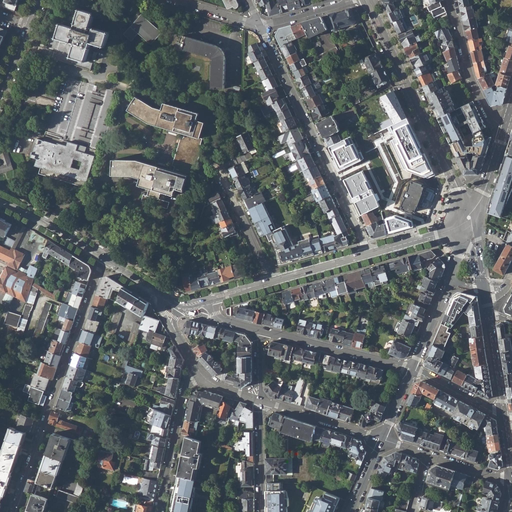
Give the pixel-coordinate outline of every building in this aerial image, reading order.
[(6,0),(4,7),(15,11),(18,0),(6,0)] [(239,4),(236,0),(223,0),(227,8),(229,9),(233,7),(235,8),(236,9),(238,8),(239,6),(239,4)] [(274,0),(270,2),(266,4),(269,16),(282,12),(279,3),(275,4),(274,0)] [(278,0),(279,3),(282,12),(290,10),(287,0),(278,0)] [(287,0),(290,10),(306,5),(305,0),(287,0)] [(383,0),(383,2),(389,14),(397,11),(393,3),(393,1),(396,0),(383,0)] [(446,10),(441,0),(429,6),(431,11),(432,10),(437,19),(447,14),(446,10)] [(459,0),(461,8),(469,6),(467,0),(459,0)] [(461,8),(464,20),(475,18),(474,12),(472,5),(469,6),(461,8)] [(118,10),(119,19),(132,17),(131,8),(118,10)] [(334,30),(336,31),(339,30),(341,27),(355,23),(356,21),(354,17),(358,15),(356,11),(351,8),(328,14),(333,30),(334,30)] [(44,45),(43,47),(41,47),(39,54),(52,58),(90,70),(92,65),(95,66),(96,64),(93,63),(87,61),(92,48),(90,47),(92,42),(105,46),(109,32),(90,26),(94,13),(81,9),(75,28),(55,22),(47,46),(44,45)] [(389,14),(393,22),(404,17),(400,9),(397,11),(389,14)] [(408,15),(404,17),(393,22),(398,34),(406,30),(403,24),(411,21),(408,15)] [(132,26),(156,47),(165,37),(141,16),(132,26)] [(322,16),(303,22),(308,33),(309,35),(328,30),(322,16)] [(464,20),(466,30),(476,28),(478,28),(476,17),(475,18),(464,20)] [(303,22),(292,25),(295,33),(298,38),(308,33),(303,22)] [(276,35),(282,46),(289,43),(286,37),(287,35),(295,33),(292,25),(280,28),(276,35)] [(440,37),(443,44),(453,39),(447,27),(434,33),(437,38),(440,37)] [(466,30),(469,41),(478,39),(479,39),(476,28),(466,30)] [(399,36),(405,48),(416,43),(417,42),(412,30),(399,36)] [(213,88),(226,88),(226,54),(225,51),(222,48),(219,46),(180,34),(178,41),(174,40),(172,48),(181,50),(181,48),(212,57),(214,59),(213,88)] [(312,42),(315,48),(321,45),(318,39),(312,42)] [(442,44),(446,52),(455,47),(453,39),(443,44),(442,44)] [(469,41),(471,52),(482,50),(481,43),(480,44),(478,39),(469,41)] [(287,58),(296,53),(297,53),(292,41),(289,43),(282,46),(287,58)] [(405,48),(410,59),(421,54),(418,48),(418,47),(416,43),(405,48)] [(254,62),(255,61),(264,57),(260,49),(257,44),(250,47),(250,52),(250,53),(250,54),(254,62)] [(319,56),(321,62),(339,53),(336,47),(319,56)] [(444,53),(448,61),(457,56),(455,47),(446,52),(444,53)] [(471,52),(474,63),(485,61),(484,57),(483,57),(482,50),(471,52)] [(410,59),(415,69),(425,65),(431,62),(427,52),(421,54),(410,59)] [(287,58),(291,65),(300,60),(296,53),(287,58)] [(371,72),(372,72),(383,67),(377,53),(364,59),(366,63),(371,72)] [(448,69),(450,74),(453,72),(458,70),(460,70),(457,56),(448,61),(450,66),(448,67),(448,69)] [(255,61),(259,71),(268,66),(264,57),(255,61)] [(511,60),(505,58),(500,73),(511,77),(511,72),(511,60)] [(294,71),(295,71),(302,67),(303,67),(302,65),(300,60),(291,65),(294,71)] [(474,63),(477,75),(479,79),(486,76),(485,73),(487,72),(485,61),(474,63)] [(415,69),(419,76),(429,71),(425,65),(415,69)] [(263,79),(264,79),(273,75),(268,66),(259,71),(263,79)] [(295,71),(298,79),(306,75),(302,67),(295,71)] [(391,82),(383,67),(372,72),(375,77),(374,78),(377,84),(378,84),(379,87),(391,82)] [(448,75),(450,83),(460,79),(462,79),(462,78),(462,77),(458,70),(453,72),(450,74),(448,75)] [(318,81),(319,80),(317,76),(314,71),(306,75),(298,79),(302,88),(303,88),(311,84),(318,81)] [(419,76),(423,86),(433,81),(430,74),(429,71),(419,76)] [(479,79),(484,90),(492,86),(495,84),(492,77),(496,75),(496,74),(497,72),(494,71),(486,76),(479,79)] [(500,73),(497,72),(496,74),(499,75),(496,84),(499,85),(507,88),(511,77),(500,73)] [(63,75),(53,109),(80,117),(90,83),(63,75)] [(264,79),(270,90),(275,88),(277,87),(275,82),(276,82),(273,75),(264,79)] [(311,84),(303,88),(305,93),(304,93),(307,100),(317,96),(319,95),(316,90),(321,88),(321,86),(318,81),(311,84)] [(423,86),(427,94),(437,90),(433,81),(423,86)] [(119,92),(90,83),(80,117),(109,125),(119,92)] [(502,105),(507,88),(499,85),(497,90),(494,90),(492,86),(484,90),(492,106),(497,104),(502,105)] [(226,94),(241,98),(243,90),(228,86),(226,94)] [(427,94),(438,118),(447,113),(455,110),(444,86),(440,89),(437,90),(427,94)] [(267,106),(269,105),(279,100),(276,95),(278,94),(275,88),(270,90),(261,95),(267,106)] [(307,100),(311,109),(324,103),(319,94),(319,95),(317,96),(307,100)] [(354,104),(361,101),(357,94),(351,97),(354,104)] [(141,201),(168,209),(172,195),(175,196),(177,189),(184,191),(189,176),(191,176),(193,170),(195,171),(203,145),(201,144),(203,139),(201,138),(205,122),(197,120),(199,114),(165,103),(162,109),(155,107),(137,96),(129,110),(150,123),(185,134),(184,138),(182,137),(173,166),(176,167),(175,171),(139,160),(114,160),(113,175),(134,176),(142,178),(140,185),(149,188),(147,195),(144,194),(141,201)] [(279,113),(289,108),(286,103),(285,103),(283,98),(279,100),(269,105),(275,115),(279,113)] [(438,118),(444,130),(451,144),(461,139),(465,137),(459,127),(468,122),(473,133),(481,129),(486,127),(473,101),(460,107),(466,119),(458,123),(454,115),(449,117),(447,113),(438,118)] [(326,110),(324,103),(311,109),(316,119),(324,116),(322,112),(326,110)] [(335,115),(338,122),(357,113),(354,106),(335,115)] [(390,112),(395,124),(408,117),(402,106),(390,112)] [(279,113),(282,121),(293,116),(289,108),(279,113)] [(39,173),(86,187),(90,188),(109,125),(80,117),(53,109),(44,140),(38,138),(32,157),(38,158),(35,166),(41,168),(39,173)] [(297,125),(293,116),(282,121),(284,125),(282,126),(284,131),(297,125)] [(318,123),(325,138),(337,132),(341,130),(334,116),(318,123)] [(412,126),(408,117),(395,124),(397,128),(396,130),(397,133),(400,133),(402,137),(411,133),(408,128),(412,126)] [(288,141),(290,145),(301,140),(303,139),(298,127),(279,137),(281,140),(282,141),(285,142),(288,141)] [(461,139),(451,144),(457,157),(469,156),(468,153),(475,153),(475,156),(486,156),(491,138),(491,136),(489,137),(488,137),(488,136),(487,135),(485,135),(484,136),(481,129),(473,133),(472,134),(474,137),(473,138),(473,146),(465,146),(461,139)] [(244,153),(249,151),(255,148),(247,132),(236,137),(244,153)] [(325,138),(329,147),(340,142),(341,141),(337,132),(325,138)] [(297,160),(298,160),(311,154),(305,143),(304,144),(301,140),(290,145),(297,160)] [(411,180),(408,188),(394,157),(369,168),(371,174),(380,170),(379,169),(382,168),(382,166),(392,162),(405,189),(405,190),(406,191),(404,196),(406,196),(405,200),(404,200),(403,201),(403,202),(402,205),(402,206),(381,212),(382,214),(383,219),(385,223),(388,234),(390,233),(389,230),(393,229),(392,227),(418,219),(420,213),(415,211),(417,207),(417,206),(418,206),(423,192),(422,192),(424,187),(422,186),(425,179),(429,177),(424,166),(430,164),(426,156),(420,159),(413,143),(396,152),(403,167),(406,166),(411,177),(412,177),(413,177),(414,178),(413,181),(411,180)] [(0,164),(0,172),(13,169),(9,151),(1,153),(3,164),(0,164)] [(249,151),(244,153),(235,158),(238,164),(241,163),(252,157),(249,151)] [(298,160),(304,171),(316,165),(311,154),(298,160)] [(511,157),(505,155),(490,204),(488,213),(507,219),(511,207),(511,157)] [(470,160),(469,156),(457,157),(466,174),(480,174),(486,156),(475,156),(473,160),(470,160)] [(370,189),(356,196),(356,197),(357,197),(359,201),(374,194),(376,193),(379,201),(384,199),(388,197),(395,194),(397,199),(403,201),(404,200),(405,200),(406,196),(404,196),(406,191),(405,190),(405,189),(392,162),(382,166),(382,168),(379,169),(380,170),(371,174),(374,180),(369,183),(369,184),(368,185),(370,189)] [(230,168),(234,179),(245,174),(246,173),(241,163),(238,164),(230,168)] [(308,182),(310,181),(321,176),(316,165),(304,171),(303,171),(308,182)] [(345,180),(354,197),(356,196),(370,189),(368,185),(366,181),(368,181),(369,183),(374,180),(371,174),(369,168),(345,180)] [(234,179),(239,188),(250,182),(248,177),(247,177),(245,174),(234,179)] [(310,181),(314,190),(325,184),(321,176),(310,181)] [(239,188),(244,199),(256,194),(254,189),(253,189),(250,182),(239,188)] [(318,199),(319,201),(331,195),(325,184),(314,190),(315,192),(312,194),(315,200),(318,199)] [(210,197),(212,202),(222,198),(219,191),(211,195),(212,196),(210,197)] [(262,191),(256,194),(244,199),(249,210),(263,203),(266,201),(262,191)] [(381,206),(374,194),(359,201),(356,202),(362,215),(372,210),(381,206)] [(328,211),(329,210),(336,207),(331,195),(319,201),(316,202),(317,204),(321,202),(326,213),(328,212),(328,211)] [(212,202),(217,213),(227,209),(222,198),(212,202)] [(393,202),(385,199),(383,204),(391,207),(393,202)] [(249,210),(246,211),(251,221),(259,238),(264,236),(267,243),(270,241),(276,253),(277,259),(274,260),(276,266),(324,252),(320,239),(311,241),(310,239),(300,241),(300,244),(294,245),(285,229),(283,230),(282,227),(276,230),(263,203),(249,210)] [(329,210),(333,218),(340,214),(336,207),(329,210)] [(420,213),(428,216),(430,212),(417,207),(415,211),(420,213)] [(218,222),(220,221),(231,216),(227,209),(217,213),(214,215),(218,222)] [(362,215),(368,226),(378,221),(383,219),(382,214),(377,217),(377,216),(375,216),(372,210),(362,215)] [(333,223),(339,234),(347,230),(340,214),(333,218),(330,219),(331,223),(333,223)] [(220,221),(224,228),(234,223),(231,216),(220,221)] [(0,242),(11,248),(15,241),(5,236),(11,224),(0,218),(0,242)] [(375,238),(388,234),(385,223),(379,225),(378,221),(368,226),(373,237),(375,238)] [(225,237),(230,235),(238,231),(234,223),(224,228),(221,229),(225,237)] [(15,241),(11,248),(14,249),(26,227),(23,226),(15,241)] [(347,230),(339,234),(335,236),(339,248),(349,245),(350,242),(349,239),(348,239),(348,237),(347,236),(350,235),(347,230)] [(240,235),(238,231),(230,235),(232,239),(240,235)] [(324,252),(339,248),(335,236),(335,235),(320,239),(324,252)] [(49,252),(69,265),(73,255),(48,240),(42,258),(46,260),(47,258),(46,258),(49,252)] [(504,274),(511,259),(511,244),(508,242),(507,243),(508,244),(494,269),(504,274)] [(26,255),(14,249),(11,248),(10,251),(0,245),(0,258),(8,262),(0,278),(0,289),(6,292),(14,296),(26,302),(31,286),(32,283),(38,268),(30,265),(28,270),(27,274),(18,270),(20,266),(26,255)] [(427,268),(428,268),(429,267),(428,263),(430,262),(436,256),(431,250),(419,254),(423,267),(427,268)] [(416,270),(423,267),(419,254),(406,257),(410,269),(415,268),(416,270)] [(79,277),(89,280),(92,272),(89,265),(73,255),(69,265),(80,272),(79,277)] [(410,270),(410,269),(406,257),(390,262),(392,270),(396,268),(398,273),(410,270)] [(431,274),(429,278),(439,282),(445,268),(445,264),(444,263),(438,258),(429,267),(428,268),(430,271),(429,273),(431,274)] [(241,263),(232,266),(236,277),(244,275),(241,263)] [(384,264),(371,267),(376,285),(383,283),(384,285),(388,284),(387,280),(388,280),(384,264)] [(219,269),(220,270),(223,281),(236,277),(232,266),(219,269)] [(371,267),(361,270),(365,284),(369,282),(370,286),(376,285),(371,267)] [(220,270),(209,273),(212,284),(223,281),(220,270)] [(345,275),(346,281),(349,292),(350,293),(357,291),(356,289),(366,286),(365,284),(361,270),(345,275)] [(188,291),(194,290),(190,276),(189,272),(184,274),(185,278),(188,291)] [(199,275),(199,277),(202,287),(212,284),(209,273),(209,272),(199,275)] [(193,275),(190,276),(194,290),(202,287),(199,277),(194,278),(193,275)] [(102,277),(97,294),(107,297),(110,299),(113,290),(122,293),(124,286),(108,276),(102,277)] [(341,276),(335,278),(338,289),(339,295),(349,292),(346,281),(343,282),(341,276)] [(417,288),(423,290),(434,295),(439,282),(429,278),(425,276),(423,282),(422,285),(418,284),(417,288)] [(338,289),(335,278),(322,281),(325,293),(326,294),(327,299),(340,296),(339,295),(338,289)] [(73,294),(83,297),(87,285),(77,281),(73,294)] [(322,281),(314,283),(317,295),(325,293),(322,281)] [(56,301),(57,298),(53,295),(32,283),(31,286),(38,290),(56,301)] [(314,283),(301,287),(304,297),(305,300),(317,296),(317,295),(314,283)] [(31,310),(38,290),(31,286),(26,302),(14,339),(20,341),(30,311),(31,310)] [(150,303),(124,286),(122,293),(119,301),(143,316),(146,312),(150,303)] [(301,287),(292,290),(295,300),(304,297),(301,287)] [(292,290),(283,292),(286,303),(295,301),(295,300),(292,290)] [(423,290),(417,305),(427,309),(434,295),(423,290)] [(505,313),(511,316),(511,290),(503,307),(505,313)] [(454,294),(442,322),(450,326),(452,327),(464,311),(463,309),(463,308),(469,300),(471,302),(474,300),(478,301),(478,296),(461,291),(454,294)] [(14,296),(6,292),(3,300),(10,303),(14,296)] [(73,294),(69,305),(78,309),(83,297),(73,294)] [(97,294),(92,306),(103,309),(107,297),(97,294)] [(478,301),(474,300),(471,302),(464,311),(470,316),(480,314),(478,301)] [(30,345),(35,347),(40,335),(51,304),(46,302),(30,345)] [(62,316),(74,321),(78,309),(69,305),(61,302),(56,314),(62,316)] [(249,302),(240,304),(240,307),(238,312),(237,316),(245,318),(248,309),(249,302)] [(413,303),(408,315),(420,320),(423,321),(427,309),(417,305),(413,303)] [(92,306),(88,317),(99,321),(104,310),(103,309),(92,306)] [(245,318),(253,321),(256,311),(248,309),(245,318)] [(108,331),(114,335),(122,314),(116,310),(114,314),(108,331)] [(253,321),(263,323),(265,314),(256,311),(253,321)] [(263,323),(275,326),(277,317),(272,316),(272,314),(266,313),(265,314),(263,323)] [(417,325),(420,320),(408,315),(406,314),(402,324),(399,322),(396,331),(409,336),(415,324),(417,325)] [(470,316),(471,326),(482,324),(480,314),(470,316)] [(150,346),(151,343),(155,332),(156,330),(160,320),(145,315),(141,326),(139,331),(147,334),(144,341),(145,344),(150,346)] [(74,321),(62,316),(61,321),(64,322),(62,329),(70,332),(74,321)] [(88,317),(84,329),(95,333),(96,333),(99,321),(88,317)] [(277,317),(275,326),(283,328),(285,319),(277,317)] [(298,332),(310,335),(313,323),(313,321),(308,319),(307,321),(301,319),(298,332)] [(190,333),(191,332),(194,321),(188,320),(185,324),(184,331),(187,337),(188,337),(189,334),(190,334),(190,333)] [(192,333),(199,334),(201,323),(194,321),(191,332),(192,333)] [(133,347),(139,331),(141,326),(135,322),(127,343),(133,347)] [(442,322),(438,333),(448,337),(451,333),(447,331),(450,326),(442,322)] [(497,325),(499,339),(509,337),(511,338),(511,334),(510,334),(505,334),(504,324),(501,322),(497,325)] [(199,334),(207,336),(209,325),(201,323),(199,334)] [(329,325),(324,324),(318,323),(318,324),(313,323),(310,335),(321,338),(323,330),(328,331),(329,325)] [(471,326),(473,337),(483,336),(482,324),(471,326)] [(215,338),(217,327),(209,325),(207,336),(215,338)] [(221,337),(224,338),(226,330),(217,327),(215,338),(220,339),(221,337)] [(355,334),(352,346),(363,348),(367,329),(361,327),(361,330),(357,329),(355,334)] [(326,339),(344,344),(347,332),(333,328),(332,332),(328,331),(326,339)] [(62,329),(58,341),(66,344),(70,332),(62,329)] [(95,333),(84,329),(80,341),(91,345),(92,345),(99,347),(103,336),(96,333),(95,333)] [(233,342),(233,341),(235,332),(226,330),(224,338),(224,340),(233,342)] [(166,336),(155,332),(151,343),(159,346),(157,351),(160,352),(164,354),(170,338),(166,337),(166,336)] [(239,342),(239,357),(252,356),(252,342),(246,334),(235,332),(233,341),(239,342)] [(344,344),(352,346),(355,334),(347,332),(344,344)] [(438,333),(433,344),(443,349),(448,337),(438,333)] [(475,363),(475,365),(488,363),(483,336),(473,337),(471,337),(471,340),(474,364),(475,363)] [(500,346),(501,351),(511,349),(511,344),(511,345),(511,338),(509,337),(499,339),(500,346)] [(49,351),(62,356),(66,344),(58,341),(53,339),(48,351),(49,351)] [(390,353),(400,357),(401,356),(403,357),(404,357),(406,356),(407,354),(408,354),(413,344),(406,341),(405,344),(400,342),(400,341),(395,339),(390,353)] [(80,341),(75,353),(85,356),(88,357),(92,345),(91,345),(80,341)] [(270,354),(282,357),(285,344),(272,341),(270,354)] [(194,349),(199,356),(206,351),(208,350),(204,343),(200,345),(194,349)] [(291,360),(291,358),(294,347),(285,344),(282,357),(291,360)] [(443,349),(433,344),(429,354),(430,355),(424,362),(426,366),(438,372),(443,362),(436,358),(437,357),(438,357),(442,358),(445,350),(443,349)] [(171,357),(170,366),(182,369),(184,360),(175,345),(169,348),(171,357)] [(291,358),(303,361),(305,350),(294,347),(291,358)] [(511,349),(501,351),(502,362),(511,360),(511,349)] [(315,360),(319,361),(320,353),(305,350),(303,361),(314,364),(315,360)] [(45,363),(57,367),(62,356),(49,351),(45,363)] [(201,360),(216,376),(221,371),(222,370),(222,368),(220,366),(221,365),(218,362),(217,362),(211,355),(210,355),(208,353),(207,353),(206,351),(199,356),(201,360)] [(75,353),(71,364),(81,368),(83,365),(85,356),(75,353)] [(343,359),(320,353),(319,361),(318,365),(323,366),(324,363),(329,365),(329,367),(328,369),(340,372),(343,359)] [(459,358),(454,355),(449,365),(453,367),(455,368),(456,366),(455,366),(459,358)] [(240,371),(243,371),(252,371),(252,356),(239,357),(240,371)] [(346,372),(349,373),(352,361),(343,359),(340,372),(340,375),(345,376),(346,372)] [(465,370),(469,372),(472,366),(461,359),(461,361),(461,363),(468,367),(466,367),(465,370)] [(511,360),(502,362),(504,374),(511,372),(511,360)] [(349,373),(358,375),(360,363),(352,361),(349,373)] [(37,374),(53,379),(57,367),(45,363),(41,362),(37,374)] [(438,372),(443,375),(449,365),(447,363),(443,362),(438,372)] [(361,376),(366,378),(369,366),(360,363),(358,375),(357,377),(361,378),(361,376)] [(475,365),(477,378),(468,374),(468,375),(463,385),(488,399),(492,396),(492,395),(488,363),(475,365)] [(71,364),(67,376),(80,381),(84,369),(81,368),(71,364)] [(165,377),(170,378),(180,380),(182,369),(170,366),(169,366),(167,365),(166,372),(165,377)] [(452,370),(453,367),(449,365),(443,375),(451,379),(454,371),(452,370)] [(129,372),(127,378),(126,383),(135,387),(139,376),(140,376),(142,374),(144,371),(127,366),(125,371),(129,372)] [(384,369),(369,366),(366,378),(370,379),(370,382),(376,384),(380,384),(381,378),(382,377),(384,369)] [(265,373),(277,377),(278,372),(265,368),(265,373)] [(453,380),(463,385),(468,375),(458,370),(453,380)] [(221,380),(236,385),(237,381),(238,378),(238,376),(238,371),(235,372),(234,378),(228,376),(229,372),(224,372),(224,373),(221,380)] [(242,377),(238,376),(238,378),(237,381),(236,385),(244,387),(252,381),(252,371),(243,371),(243,376),(242,377)] [(33,386),(45,391),(48,384),(51,385),(53,379),(37,374),(33,386)] [(67,376),(63,388),(72,391),(74,385),(78,386),(80,385),(82,382),(80,381),(67,376)] [(295,392),(294,395),(292,403),(300,405),(303,398),(300,397),(306,377),(299,376),(296,389),(295,392)] [(162,386),(162,387),(161,392),(176,397),(180,380),(170,378),(167,387),(162,386)] [(271,396),(279,399),(282,388),(285,379),(280,378),(278,385),(274,381),(265,388),(271,396)] [(427,394),(435,399),(440,390),(423,381),(417,383),(413,392),(422,396),(424,393),(425,392),(426,393),(427,394)] [(25,399),(40,405),(45,391),(33,386),(30,385),(25,399)] [(63,388),(60,398),(69,401),(71,395),(70,394),(72,391),(63,388)] [(289,390),(282,388),(279,399),(292,403),(294,395),(295,392),(289,390)] [(434,401),(454,412),(460,401),(440,390),(435,399),(434,401)] [(203,404),(220,409),(221,405),(224,396),(206,391),(205,391),(203,394),(200,395),(197,391),(192,395),(195,399),(193,400),(192,399),(192,401),(189,401),(186,419),(199,421),(203,404)] [(418,405),(422,396),(413,392),(408,403),(410,404),(416,407),(417,404),(418,405)] [(162,403),(160,410),(172,414),(175,400),(163,396),(162,402),(162,403)] [(306,407),(318,411),(321,399),(309,396),(306,407)] [(66,410),(69,401),(60,398),(56,407),(66,410)] [(318,411),(328,414),(332,402),(333,401),(322,398),(321,399),(318,411)] [(223,400),(221,405),(220,409),(218,414),(227,418),(231,407),(223,400)] [(375,402),(372,410),(382,415),(388,403),(382,401),(380,404),(375,402)] [(479,429),(483,421),(487,415),(460,401),(454,412),(453,415),(456,416),(467,422),(467,423),(474,428),(475,427),(479,429)] [(238,427),(240,419),(241,414),(245,407),(247,404),(242,402),(236,411),(233,408),(230,417),(237,420),(235,426),(238,427)] [(328,414),(339,418),(343,405),(332,402),(328,414)] [(355,409),(343,405),(339,418),(355,423),(358,412),(354,411),(355,409)] [(146,420),(154,423),(169,428),(172,414),(160,410),(151,407),(146,420)] [(253,412),(245,407),(241,414),(240,419),(247,420),(247,426),(253,426),(253,412)] [(447,417),(430,408),(428,412),(427,415),(444,423),(447,417)] [(380,421),(382,415),(372,410),(371,412),(365,415),(363,414),(360,424),(366,426),(368,422),(376,419),(380,421)] [(49,423),(80,434),(81,434),(83,427),(57,419),(59,414),(53,411),(49,423)] [(269,425),(282,429),(286,417),(276,413),(273,420),(271,419),(269,425)] [(16,428),(26,432),(26,430),(30,432),(35,419),(21,414),(16,428)] [(487,423),(488,426),(497,425),(496,420),(487,415),(483,421),(487,423)] [(312,441),(313,436),(316,426),(286,417),(282,429),(282,430),(312,441)] [(183,434),(188,436),(193,437),(195,428),(193,428),(194,423),(186,420),(183,434)] [(0,437),(22,445),(26,432),(16,428),(0,422),(0,437)] [(403,439),(418,443),(422,431),(423,429),(400,422),(397,427),(403,439)] [(154,423),(151,433),(155,434),(155,435),(167,438),(169,428),(154,423)] [(486,427),(488,435),(498,433),(497,425),(488,426),(486,427)] [(313,436),(322,439),(325,429),(316,426),(313,436)] [(330,445),(331,443),(335,432),(325,429),(322,439),(321,440),(325,441),(324,443),(330,445)] [(235,440),(234,444),(253,444),(253,438),(253,431),(245,431),(246,435),(244,435),(244,438),(240,438),(239,440),(235,440)] [(418,443),(439,450),(444,437),(444,435),(436,433),(435,435),(422,431),(418,443)] [(55,432),(47,454),(76,464),(86,436),(81,434),(80,434),(77,440),(55,432)] [(165,445),(167,438),(155,435),(155,434),(151,433),(150,432),(149,438),(153,439),(153,442),(165,445)] [(331,443),(342,446),(345,435),(335,432),(331,443)] [(488,435),(487,435),(483,436),(484,440),(483,440),(484,444),(488,443),(500,441),(498,433),(488,435)] [(348,445),(352,447),(355,439),(345,435),(342,446),(347,448),(348,445)] [(188,436),(180,476),(187,477),(195,479),(210,482),(218,446),(193,437),(188,436)] [(0,467),(12,472),(22,445),(0,437),(0,467)] [(439,450),(466,459),(470,448),(471,446),(444,437),(439,450)] [(362,441),(355,439),(352,447),(350,455),(356,458),(355,462),(361,465),(367,452),(362,441)] [(97,448),(101,449),(104,450),(106,442),(100,441),(97,448)] [(489,451),(490,451),(501,449),(500,441),(488,443),(488,447),(489,447),(489,451)] [(246,455),(246,461),(254,463),(253,444),(234,444),(233,447),(232,451),(239,451),(239,448),(247,448),(248,455),(246,455)] [(154,445),(151,460),(162,462),(165,447),(154,445)] [(481,447),(479,451),(475,462),(480,463),(483,455),(481,454),(481,453),(484,452),(481,447)] [(466,459),(475,462),(479,451),(470,448),(466,459)] [(113,452),(104,450),(101,449),(98,465),(114,468),(115,461),(111,460),(113,452)] [(503,465),(501,449),(490,451),(490,454),(491,459),(489,466),(498,469),(503,465)] [(385,457),(383,462),(395,467),(396,463),(399,464),(403,454),(396,451),(385,457)] [(47,454),(42,469),(56,474),(75,481),(81,466),(76,464),(47,454)] [(416,458),(403,454),(399,464),(398,468),(411,472),(411,471),(417,473),(419,464),(416,458)] [(274,473),(282,473),(287,473),(292,473),(293,458),(266,458),(266,482),(274,482),(274,473)] [(161,468),(162,462),(151,460),(146,459),(144,468),(149,469),(153,469),(154,466),(161,468)] [(254,477),(254,463),(246,461),(241,460),(242,485),(252,484),(252,477),(254,477)] [(397,471),(398,468),(395,467),(383,462),(378,474),(385,477),(387,472),(390,473),(392,469),(397,471)] [(450,488),(451,484),(456,471),(437,465),(431,468),(427,481),(450,488)] [(0,497),(3,498),(12,472),(0,467),(0,497)] [(42,469),(37,481),(39,482),(52,486),(52,487),(56,474),(42,469)] [(463,488),(465,482),(468,475),(456,471),(451,484),(458,486),(458,487),(463,488)] [(347,478),(354,481),(357,476),(349,472),(347,478)] [(188,511),(189,508),(191,508),(195,487),(193,487),(195,479),(187,477),(180,476),(179,476),(178,484),(177,483),(175,494),(174,494),(171,509),(172,509),(171,511),(188,511)] [(475,477),(471,476),(468,483),(465,492),(469,493),(472,486),(475,477)] [(140,495),(154,497),(158,480),(144,477),(140,495)] [(483,480),(475,477),(472,486),(480,488),(483,480)] [(25,490),(34,493),(34,494),(39,482),(37,481),(29,478),(25,490)] [(490,497),(489,498),(500,501),(502,493),(497,484),(487,481),(484,492),(488,494),(490,497)] [(78,482),(73,494),(81,496),(84,485),(85,484),(78,482)] [(266,490),(267,507),(266,511),(285,511),(286,506),(289,506),(288,497),(285,498),(285,490),(281,490),(281,482),(274,482),(266,482),(266,483),(268,484),(268,490),(266,490)] [(243,511),(254,511),(254,492),(243,488),(243,490),(241,490),(239,492),(239,496),(241,498),(243,499),(243,511)] [(368,497),(369,498),(381,501),(382,501),(384,495),(387,496),(388,492),(379,490),(372,488),(368,497)] [(78,503),(81,496),(73,494),(58,489),(56,495),(78,503)] [(316,501),(312,506),(311,510),(309,509),(307,511),(333,511),(340,498),(327,492),(324,499),(320,497),(318,502),(316,501)] [(34,493),(28,509),(37,511),(43,511),(48,498),(34,494),(34,493)] [(456,505),(461,506),(464,495),(460,493),(458,499),(457,500),(456,505)] [(421,506),(433,509),(434,507),(440,508),(442,506),(443,502),(423,497),(421,506)] [(482,511),(484,511),(497,511),(500,501),(489,498),(484,497),(482,503),(484,503),(483,506),(482,511)] [(369,498),(367,506),(378,509),(381,501),(369,498)]
